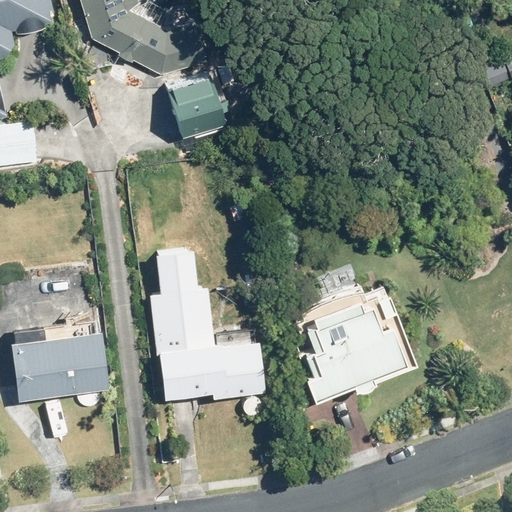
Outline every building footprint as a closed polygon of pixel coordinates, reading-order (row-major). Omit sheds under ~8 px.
[(0,0),(0,113),(7,111),(0,81),(0,53),(8,52),(15,37),(12,24),(16,23),(17,26),(47,20),(46,17),(56,14),(52,0),(0,0)] [(120,48),(118,50),(132,58),(134,55),(161,70),(206,57),(193,15),(165,23),(130,5),(129,1),(131,0),(81,0),(91,32),(120,48)] [(212,68),(171,81),(183,120),(224,108),(212,68)] [(32,117),(0,120),(0,161),(37,157),(32,117)] [(277,152),(260,154),(265,181),(282,179),(277,152)] [(161,287),(150,288),(157,349),(160,349),(165,392),(213,387),(214,392),(267,385),(261,335),(217,341),(209,279),(199,279),(195,241),(157,245),(161,287)] [(303,302),(285,315),(317,396),(354,381),(359,383),(366,382),(371,379),(375,376),(418,359),(391,287),(388,288),(386,283),(368,289),(363,281),(352,282),(343,285),(332,288),(323,293),(312,297),(303,302)] [(42,322),(12,326),(14,336),(10,337),(18,395),(107,383),(99,326),(43,333),(42,322)]
